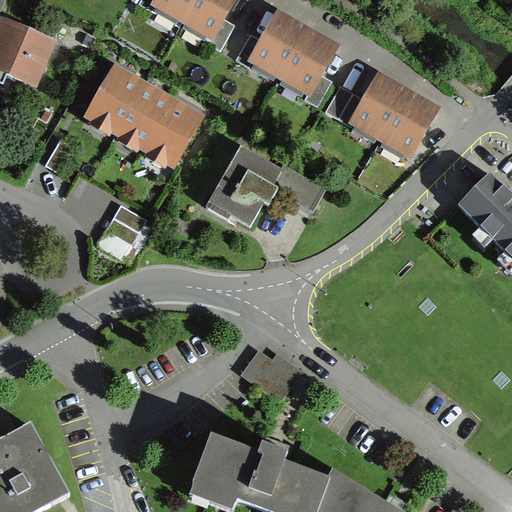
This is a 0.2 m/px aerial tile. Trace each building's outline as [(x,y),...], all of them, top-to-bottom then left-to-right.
[(9,0),(0,0),(0,24),(1,22),(9,0)] [(151,9),(155,0),(142,0),(139,6),(152,13),(153,11),(151,9)] [(183,27),(197,0),(155,0),(151,9),(153,11),(183,27)] [(197,0),(183,27),(211,44),(213,45),(226,22),(238,0),(197,0)] [(279,81),(308,29),(279,12),(261,42),(248,64),(251,66),(279,81)] [(58,45),(1,22),(0,24),(0,76),(38,92),(58,45)] [(235,27),(226,22),(213,45),(211,44),(209,47),(221,53),(235,27)] [(308,29),(279,81),(308,99),(311,101),(324,79),(341,48),(308,29)] [(248,64),(261,42),(251,37),(237,62),(249,69),(251,66),(248,64)] [(115,139),(146,85),(116,68),(85,121),(92,125),(90,128),(109,139),(111,136),(115,139)] [(378,143),(408,90),(380,74),(364,101),(349,127),(378,143)] [(333,83),(324,79),(311,101),(308,99),(306,102),(318,109),(333,83)] [(146,85),(115,139),(120,141),(118,145),(138,157),(139,153),(143,155),(175,101),(146,85)] [(349,127),(364,101),(341,89),(326,115),(349,127)] [(408,90),(378,143),(409,160),(439,106),(408,90)] [(175,101),(143,155),(147,157),(145,161),(165,172),(167,168),(176,174),(207,120),(175,101)] [(60,175),(74,149),(61,142),(47,169),(60,175)] [(279,195),(313,214),(327,190),(284,166),(281,173),(241,151),(210,207),(252,230),(264,207),(270,211),(279,195)] [(511,197),(492,177),(460,208),(511,259),(511,197)] [(145,222),(120,208),(106,232),(132,246),(145,222)] [(259,353),(241,379),(282,406),(304,373),(276,355),(271,361),(259,353)] [(28,428),(0,442),(0,511),(37,511),(65,498),(28,428)] [(263,460),(213,442),(190,503),(214,511),(238,511),(240,507),(253,511),(323,511),(333,487),(290,470),(293,462),(266,452),(263,460)] [(395,511),(337,476),(333,487),(323,511),(395,511)]
